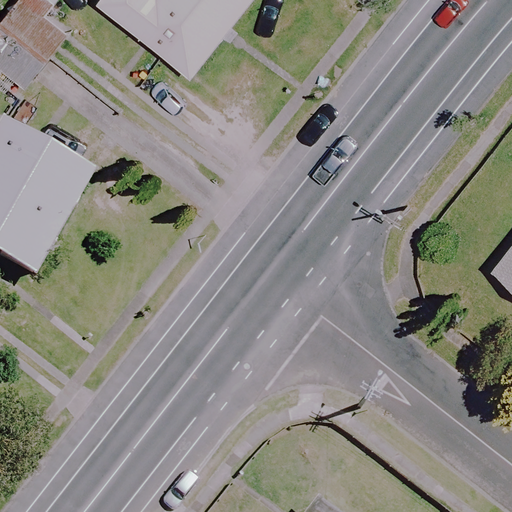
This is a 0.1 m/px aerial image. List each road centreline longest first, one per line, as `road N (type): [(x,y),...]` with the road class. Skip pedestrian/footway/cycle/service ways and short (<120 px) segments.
road 1 (tertiary): [(270,275),(491,0)]
road 2 (residential): [(511,463),(270,275)]
road 3 (tertiary): [(84,511),(270,275)]
